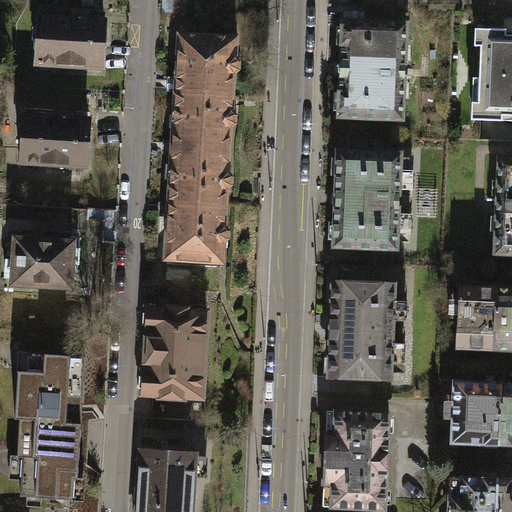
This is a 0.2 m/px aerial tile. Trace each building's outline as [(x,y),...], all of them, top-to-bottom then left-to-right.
[(61,19),(37,19),(39,47),(34,48),(34,60),(40,68),(50,67),(51,65),(101,67),(103,21),(88,21),(88,12),(61,11),(61,19)] [(342,22),(339,117),(402,120),(405,24),(342,22)] [(176,91),(231,94),(233,75),(238,72),(238,62),(234,57),(235,39),(179,34),(176,91)] [(511,37),(482,36),(479,113),(511,114),(511,37)] [(231,94),(176,91),(169,202),(224,206),(226,188),(232,186),(231,175),(226,173),(229,128),(234,126),(235,114),(230,110),(231,94)] [(73,109),(24,106),(23,145),(18,150),(16,159),(27,167),(35,167),(38,163),(86,166),(87,120),(71,117),(73,109)] [(337,152),(334,246),(395,249),(399,154),(337,152)] [(511,158),(500,158),(495,253),(511,254),(511,158)] [(224,206),(169,202),(167,258),(221,261),(221,244),(227,238),(228,231),(223,226),(224,206)] [(17,241),(16,260),(5,260),(4,277),(14,277),(14,282),(67,284),(69,242),(17,241)] [(332,281),(327,376),(391,379),(395,284),(332,281)] [(456,347),(491,349),(493,288),(459,286),(456,347)] [(511,288),(493,288),(491,349),(511,350),(511,288)] [(143,392),(158,393),(158,396),(184,398),(184,394),(201,394),(206,313),(189,312),(189,306),(164,305),(164,309),(147,308),(143,392)] [(86,357),(28,354),(27,369),(16,368),(13,416),(19,417),(16,456),(22,456),(20,495),(71,499),(72,478),(78,479),(86,357)] [(454,381),(452,441),(499,443),(501,383),(454,381)] [(511,443),(511,383),(501,383),(499,443),(511,443)] [(388,411),(334,410),(333,434),(325,434),(324,483),(332,483),(331,505),(385,507),(388,411)] [(142,449),(136,511),(190,511),(195,452),(142,449)] [(494,511),(496,478),(461,477),(460,495),(451,495),(450,511),(494,511)] [(511,511),(511,479),(496,478),(494,511),(511,511)]
